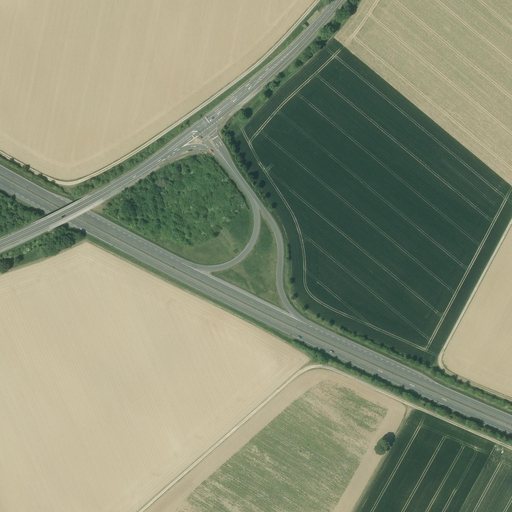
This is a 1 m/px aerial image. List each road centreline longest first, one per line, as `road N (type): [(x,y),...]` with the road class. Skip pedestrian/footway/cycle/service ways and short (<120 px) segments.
road 1 (trunk): [(0,179),(260,316),(511,431)]
road 2 (track): [(511,449),(333,370),(309,367),(140,511)]
road 3 (track): [(318,0),(230,86),(88,177),(62,183),(0,151)]
road 4 (track): [(511,222),(440,360),(447,371),(511,400)]
road 5 (trunk): [(511,420),(296,323)]
road 6 (trunk): [(192,272),(0,169)]
road 7 (track): [(363,0),(231,138)]
road 8 (secondary): [(165,154),(0,244)]
road 9 (secondary): [(337,0),(204,124)]
road 10 (trunk): [(296,323),(280,292),(279,239),(256,203)]
road 11 (track): [(413,406),(355,511)]
